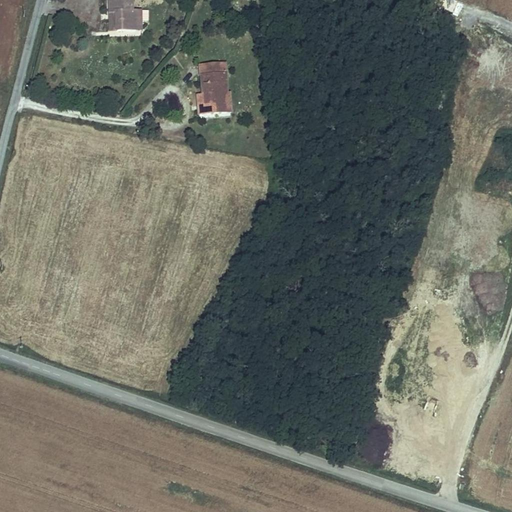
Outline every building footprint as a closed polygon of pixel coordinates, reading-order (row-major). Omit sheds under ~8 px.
[(131,12),(130,0),(108,0),(109,12),(116,12),(117,30),(136,29),(135,11),(131,12)] [(148,21),(148,11),(140,11),(135,11),(136,29),(141,29),(140,21),(148,21)] [(223,64),(201,66),(203,94),(204,113),(224,111),(223,94),(226,94),(223,64)] [(196,95),(198,113),(204,113),(203,94),(196,95)] [(496,175),(511,178),(511,160),(501,158),(499,171),(496,171),(496,175)] [(511,201),(511,178),(496,175),(492,197),(511,201)] [(498,446),(471,439),(463,475),(489,482),(498,446)]
